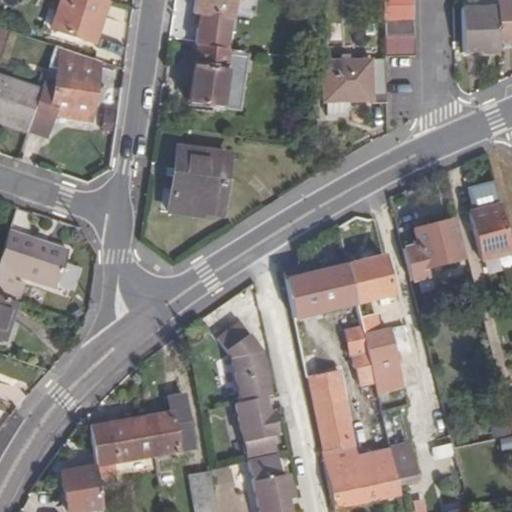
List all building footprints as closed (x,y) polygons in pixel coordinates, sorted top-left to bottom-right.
[(44,0),(44,2),(61,8),(64,0),(44,0)] [(64,0),(61,8),(53,32),(93,46),(107,3),(100,1),(97,0),(64,0)] [(228,34),(231,16),(233,0),(193,0),(192,10),(199,11),(194,46),(195,46),(226,50),(228,34)] [(252,14),(253,0),(233,0),(231,16),(228,34),(234,35),(238,12),(252,14)] [(493,8),(495,45),(511,39),(511,0),(498,0),(493,0),(493,8)] [(380,20),(411,20),(410,6),(380,6),(380,20)] [(460,55),(496,54),(495,45),(493,8),(457,10),(460,55)] [(381,36),(411,35),(411,20),(380,20),(381,36)] [(411,35),(381,36),(381,56),(411,55),(411,40),(411,35)] [(186,104),(238,112),(246,58),(244,58),(245,53),(226,50),(195,46),(194,50),(186,104)] [(38,93),(24,134),(43,139),(49,121),(49,112),(68,112),(68,121),(91,123),(99,63),(54,49),(46,69),(38,93)] [(369,108),(382,107),(381,61),(321,63),(321,105),(326,104),(356,103),(369,103),(369,108)] [(0,126),(24,134),(38,93),(0,80),(0,126)] [(356,118),(356,103),(326,104),(327,119),(356,118)] [(49,112),(49,121),(68,121),(68,112),(49,112)] [(196,209),(217,212),(226,156),(177,149),(169,210),(195,215),(196,209)] [(469,193),(474,213),(500,206),(495,187),(469,193)] [(467,215),(480,267),(511,258),(511,256),(500,206),(474,213),(467,215)] [(403,251),(411,281),(426,277),(424,268),(461,260),(452,223),(430,228),(429,223),(416,226),(418,232),(414,232),(417,246),(409,247),(410,250),(403,251)] [(55,292),(68,254),(10,235),(0,266),(0,298),(7,301),(13,283),(15,279),(55,292)] [(346,267),(355,306),(392,297),(383,259),(346,267)] [(355,306),(346,267),(311,275),(320,314),(355,306)] [(320,314),(311,275),(285,281),(293,320),(320,314)] [(24,287),(13,283),(7,301),(18,305),(24,287)] [(0,341),(8,344),(21,306),(18,305),(7,301),(0,298),(0,341)] [(362,332),(363,338),(377,335),(373,318),(359,320),(362,332)] [(185,331),(191,339),(204,330),(198,322),(185,331)] [(230,360),(239,404),(264,399),(269,396),(259,352),(238,324),(216,339),(230,360)] [(359,392),(374,389),(363,338),(362,332),(344,336),(351,369),(355,374),(359,392)] [(374,389),(376,395),(402,389),(390,333),(377,335),(363,338),(374,389)] [(306,380),(333,511),(349,511),(349,507),(358,505),(399,496),(396,483),(389,451),(355,458),(336,374),(306,380)] [(147,417),(154,458),(172,454),(196,449),(187,398),(172,400),(174,413),(147,417)] [(233,405),(247,464),(277,457),(264,399),(239,404),(233,405)] [(404,409),(383,409),(384,437),(405,437),(404,409)] [(493,438),(510,434),(506,415),(489,419),(493,438)] [(89,428),(95,468),(154,458),(147,417),(89,428)] [(449,439),(458,469),(471,466),(460,423),(446,426),(449,439)] [(389,451),(396,483),(417,478),(410,447),(389,451)] [(154,458),(155,464),(173,461),(172,454),(154,458)] [(289,511),(277,457),(247,464),(257,511),(289,511)] [(58,498),(60,511),(76,511),(102,507),(95,468),(55,475),(55,480),(58,493),(58,498)] [(195,509),(216,506),(210,472),(189,475),(195,509)]
